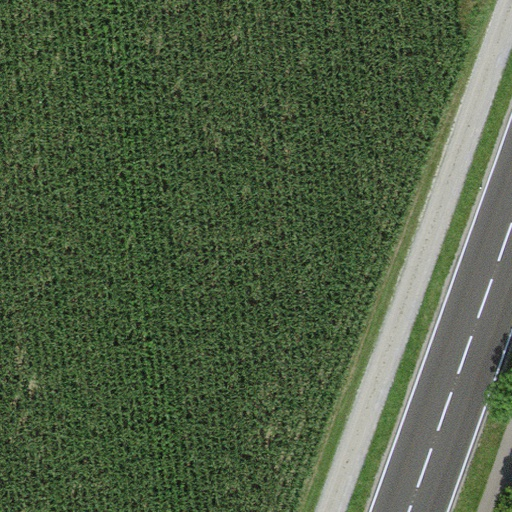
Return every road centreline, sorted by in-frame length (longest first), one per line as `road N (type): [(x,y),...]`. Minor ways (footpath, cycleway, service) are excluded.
road 1 (track): [(511,1),(329,511)]
road 2 (secondary): [(412,511),(511,230)]
